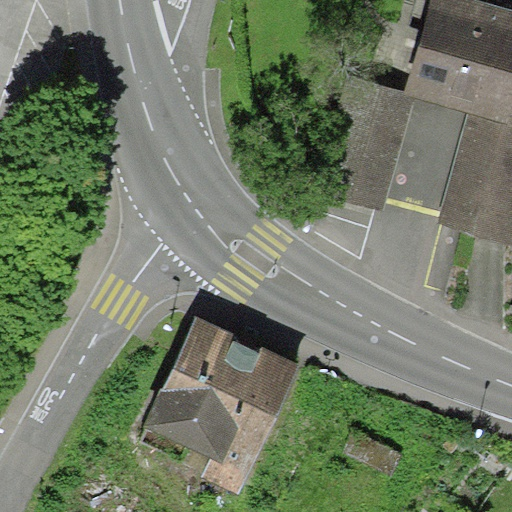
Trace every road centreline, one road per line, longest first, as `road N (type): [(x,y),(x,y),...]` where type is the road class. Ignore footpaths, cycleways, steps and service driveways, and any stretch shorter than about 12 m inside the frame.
road 1 (residential): [(511,386),(342,310),(256,258),(204,215),(168,160)]
road 2 (residential): [(168,160),(163,233),(0,499)]
road 3 (residential): [(168,160),(121,0)]
road 4 (residential): [(193,0),(177,52),(168,160)]
